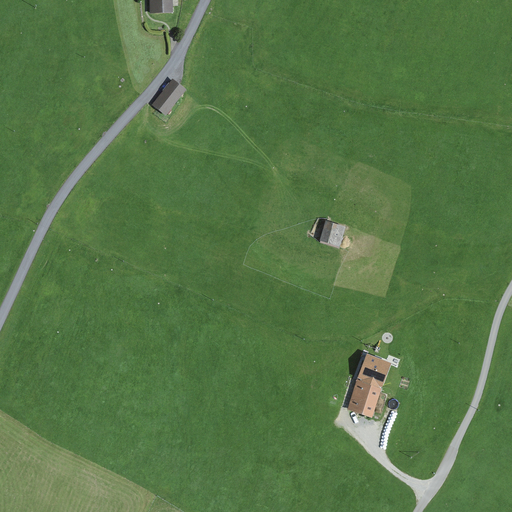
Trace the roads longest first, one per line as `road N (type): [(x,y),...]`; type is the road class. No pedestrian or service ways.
road 1 (unclassified): [(0,321),(58,200),(171,69),(205,0)]
road 2 (residential): [(511,288),(473,408),(417,511)]
